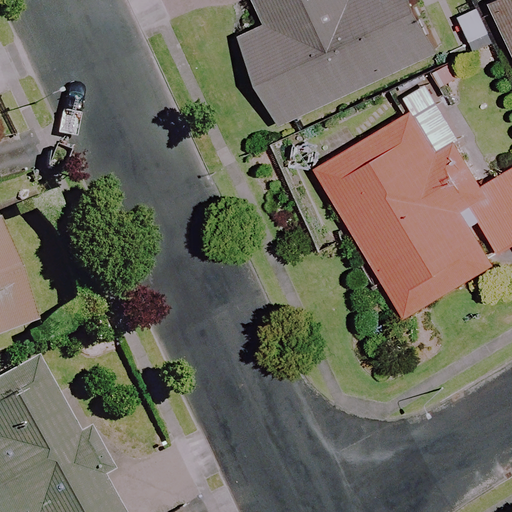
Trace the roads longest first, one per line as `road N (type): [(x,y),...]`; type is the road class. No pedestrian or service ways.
road 1 (residential): [(302,511),(66,0)]
road 2 (residential): [(511,418),(356,511)]
